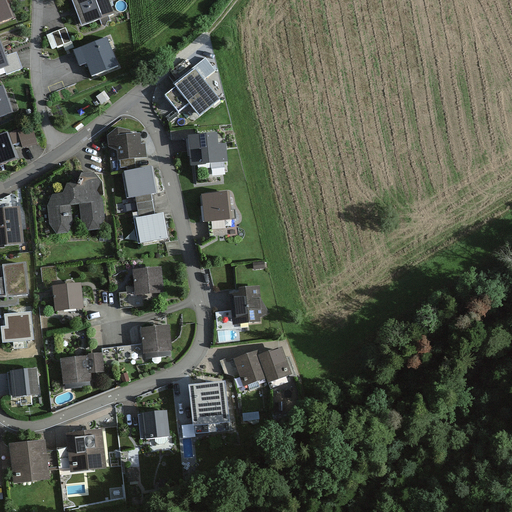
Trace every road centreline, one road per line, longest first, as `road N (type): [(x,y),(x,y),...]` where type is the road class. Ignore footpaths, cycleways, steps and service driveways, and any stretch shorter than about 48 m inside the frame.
road 1 (residential): [(128,97),(162,148),(200,298),(200,346),(166,376),(57,419),(15,424),(0,413)]
road 2 (residential): [(63,150),(44,122),(34,67),(37,0)]
